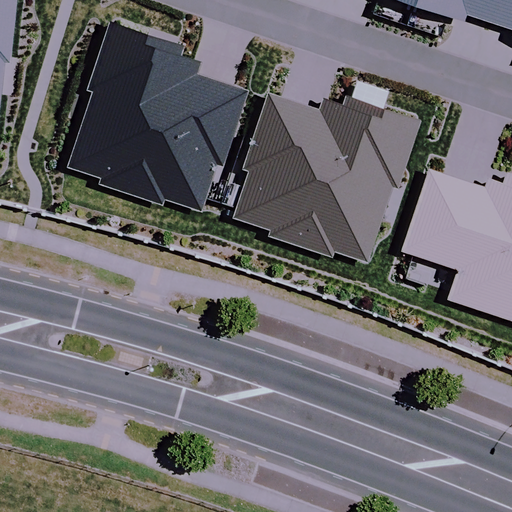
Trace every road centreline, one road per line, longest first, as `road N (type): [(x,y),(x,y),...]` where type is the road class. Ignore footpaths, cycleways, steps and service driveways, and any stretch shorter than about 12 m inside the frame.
road 1 (secondary): [(511,496),(261,399),(0,327)]
road 2 (residential): [(208,0),(511,98)]
